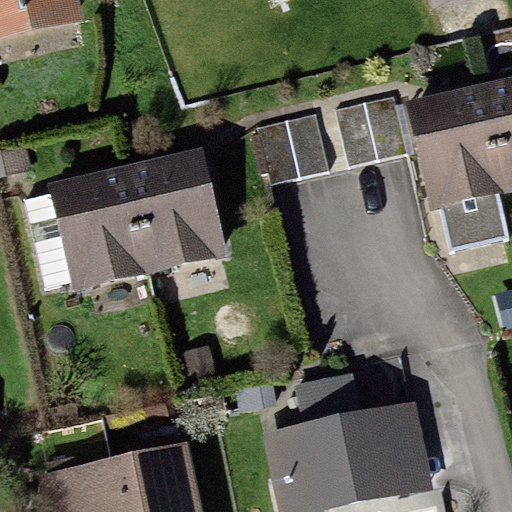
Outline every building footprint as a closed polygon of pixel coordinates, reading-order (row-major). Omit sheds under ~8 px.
[(0,0),(0,63),(82,47),(71,0),(0,0)] [(511,87),(396,113),(419,219),(511,198),(511,87)] [(53,188),(74,297),(209,272),(188,163),(53,188)] [(300,425),(261,432),(276,511),(324,511),(324,509),(432,489),(415,402),(358,413),(351,373),(293,385),(300,425)] [(58,483),(63,511),(188,511),(180,463),(58,483)]
